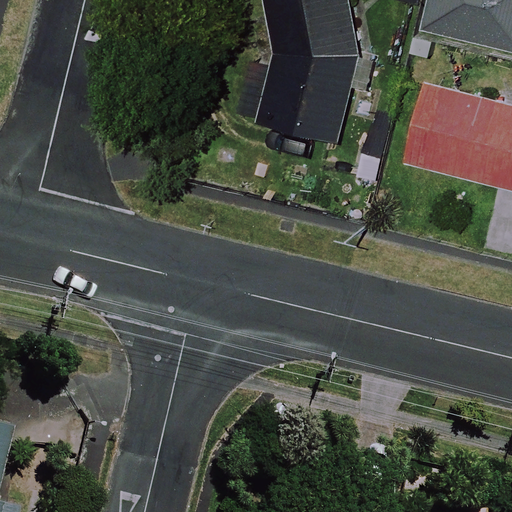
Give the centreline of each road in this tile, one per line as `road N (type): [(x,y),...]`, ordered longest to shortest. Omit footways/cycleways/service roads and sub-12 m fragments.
road 1 (tertiary): [(196,283),(511,358)]
road 2 (residential): [(28,238),(88,0)]
road 3 (residential): [(142,511),(196,283)]
road 4 (tertiary): [(28,238),(196,283)]
